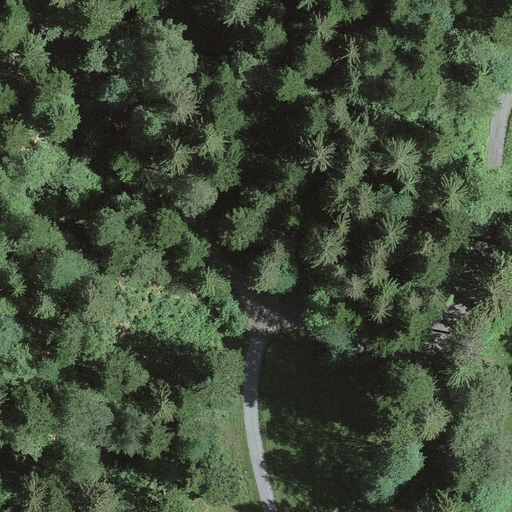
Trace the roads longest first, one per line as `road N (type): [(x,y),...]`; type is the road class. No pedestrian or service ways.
road 1 (track): [(511,77),(476,280),(433,346),(372,351),(273,306)]
road 2 (track): [(20,0),(159,164),(225,272),(273,306)]
road 3 (track): [(273,306),(258,333),(249,417),(268,511)]
